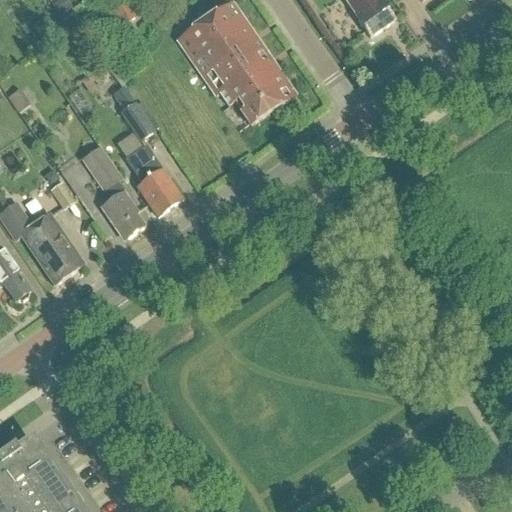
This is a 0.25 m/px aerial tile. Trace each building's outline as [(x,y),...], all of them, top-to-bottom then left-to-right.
[(62,0),(52,7),(60,20),(73,11),(65,0),(62,0)] [(137,21),(123,0),(108,10),(123,31),(137,21)] [(357,24),(370,43),(395,26),(382,7),(381,8),(376,0),(351,0),(346,4),(358,23),(357,24)] [(241,117),(251,131),(297,100),(233,7),(177,45),(216,102),(220,99),(229,112),(235,108),(241,117)] [(121,120),(141,149),(157,138),(137,109),(121,120)] [(143,189),(138,193),(159,223),(184,204),(147,152),(127,166),(143,189)] [(100,154),(82,166),(103,198),(106,196),(118,188),(121,186),(100,154)] [(53,194),(66,214),(78,206),(65,186),(53,194)] [(113,206),(100,214),(115,235),(118,233),(127,245),(145,232),(136,220),(139,218),(118,188),(106,196),(113,206)] [(22,242),(55,291),(84,271),(50,220),(32,232),(17,209),(0,220),(0,222),(16,246),(22,242)] [(4,287),(17,307),(33,295),(20,277),(23,274),(6,250),(4,252),(0,246),(0,289),(4,287)] [(77,511),(36,450),(25,458),(19,450),(0,463),(0,462),(0,511),(77,511)]
